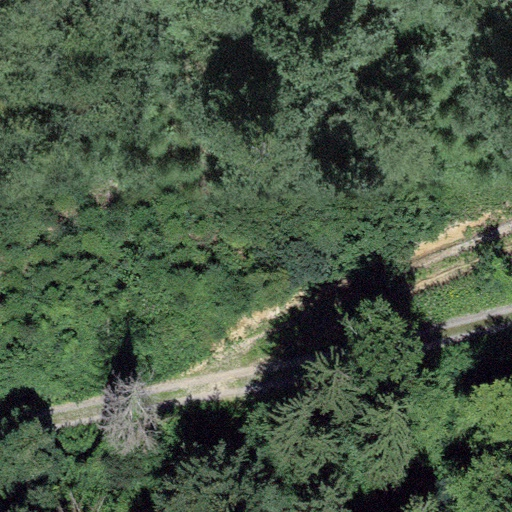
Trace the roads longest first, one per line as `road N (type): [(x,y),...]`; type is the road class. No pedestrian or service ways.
road 1 (track): [(0,429),(511,326)]
road 2 (track): [(308,372),(392,304),(511,255)]
